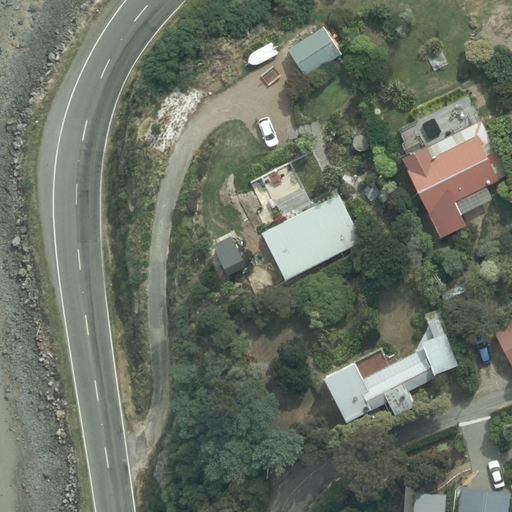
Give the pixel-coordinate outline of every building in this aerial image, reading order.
[(327,21),(291,43),(309,72),(345,51),(327,21)] [(405,135),(403,147),(442,230),(468,217),(463,206),(493,192),(487,180),(495,176),(498,168),(508,163),(481,111),(475,114),(466,97),(437,111),(434,105),(421,112),(421,117),(401,128),(405,135)] [(286,214),(265,223),(281,258),(271,262),(276,273),(286,269),(288,274),(365,240),(342,187),(318,198),(313,186),(280,200),(286,214)] [(349,347),(320,360),(341,411),(363,401),(365,405),(383,398),(390,415),(449,389),(439,366),(459,358),(434,300),(425,304),(435,326),(424,331),(428,340),(384,359),(377,343),(352,354),(349,347)] [(511,315),(496,323),(511,359),(511,315)] [(505,511),(510,483),(465,476),(458,511),(505,511)]
